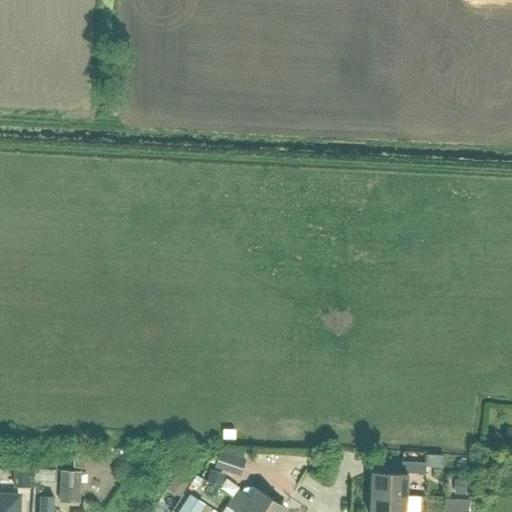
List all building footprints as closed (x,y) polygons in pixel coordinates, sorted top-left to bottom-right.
[(214,466),(239,474),(243,459),(219,451),(214,466)] [(370,494),(406,496),(407,474),(425,475),(425,462),(401,461),(401,473),(371,472),(370,494)] [(511,488),(511,467),(501,467),(500,488),(511,488)] [(31,468),(14,468),(13,480),(13,487),(30,487),(31,469),(31,468)] [(37,481),(55,482),(55,469),(34,469),(33,481),(37,481)] [(81,470),(60,470),(59,502),(80,502),(81,470)] [(232,497),(254,511),(282,511),(286,507),(256,487),(250,496),(237,488),(232,497)] [(0,494),(0,511),(19,511),(20,495),(0,494)] [(189,494),(183,503),(177,511),(196,511),(203,503),(189,494)] [(405,511),(406,496),(370,494),(369,511),(405,511)] [(254,511),(232,497),(226,506),(235,511),(254,511)] [(38,498),(37,511),(51,511),(52,499),(38,498)]
